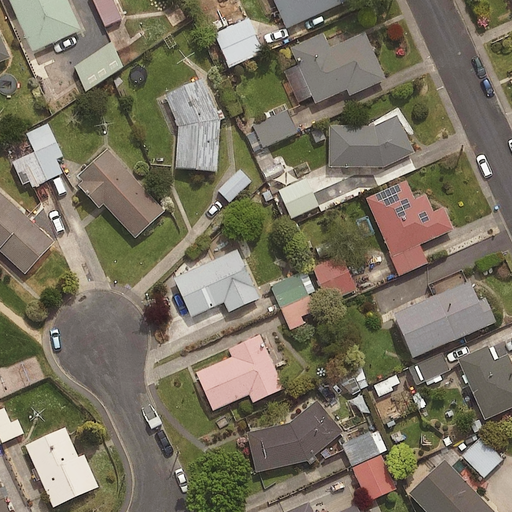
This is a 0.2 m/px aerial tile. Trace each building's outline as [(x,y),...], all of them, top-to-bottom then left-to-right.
[(66,0),(8,0),(31,52),(80,30),(66,0)] [(123,21),(113,0),(93,0),(106,28),(123,21)] [(273,0),(286,28),(347,0),(346,0),(273,0)] [(263,55),(248,20),(214,35),(229,69),(263,55)] [(322,33),(289,47),(314,103),(346,89),(348,95),(384,79),(364,32),(328,48),(322,33)] [(0,60),(8,56),(0,38),(0,60)] [(126,70),(113,46),(73,69),(87,93),(126,70)] [(214,115),(200,81),(168,97),(178,137),(176,172),(216,174),(219,121),(214,115)] [(296,134),(287,114),(246,134),(256,154),(296,134)] [(372,126),(328,125),(328,166),(383,166),(413,152),(395,115),(372,126)] [(63,158),(47,126),(4,147),(26,193),(61,175),(55,162),(63,158)] [(106,148),(76,175),(81,181),(77,185),(98,207),(102,203),(134,238),(163,211),(106,148)] [(273,155),(258,161),(266,180),(281,173),(273,155)] [(251,183),(239,171),(218,192),(230,204),(251,183)] [(318,208),(306,181),(278,194),(290,221),(318,208)] [(404,182),(366,198),(392,256),(453,230),(443,206),(431,211),(424,195),(412,200),(404,182)] [(53,242),(0,193),(0,251),(23,273),(53,242)] [(237,248),(172,277),(190,317),(223,302),(228,312),(259,298),(237,248)] [(355,293),(343,260),(311,271),(323,305),(355,293)] [(314,315),(300,278),(273,288),(290,333),(304,328),(301,320),(314,315)] [(468,280),(392,314),(412,358),(494,321),(484,298),(477,301),(468,280)] [(283,388),(259,334),(226,349),(230,356),(194,372),(212,411),(248,394),(252,402),(283,388)] [(487,345),(457,359),(484,419),(511,406),(511,365),(507,354),(493,360),(487,345)] [(449,373),(441,356),(417,368),(425,385),(449,373)] [(401,387),(396,377),(374,387),(379,398),(401,387)] [(288,423),(245,432),(254,472),(306,461),(342,432),(316,400),(288,423)] [(19,424),(1,413),(0,413),(0,445),(24,435),(19,424)] [(77,458),(64,428),(24,446),(51,507),(97,487),(83,455),(77,458)] [(386,453),(378,432),(343,445),(351,467),(386,453)] [(503,461),(482,439),(462,457),(483,480),(503,461)] [(494,511),(444,459),(408,493),(425,511),(494,511)] [(394,493),(380,460),(354,471),(368,504),(394,493)] [(0,511),(8,511),(0,493),(0,511)]
